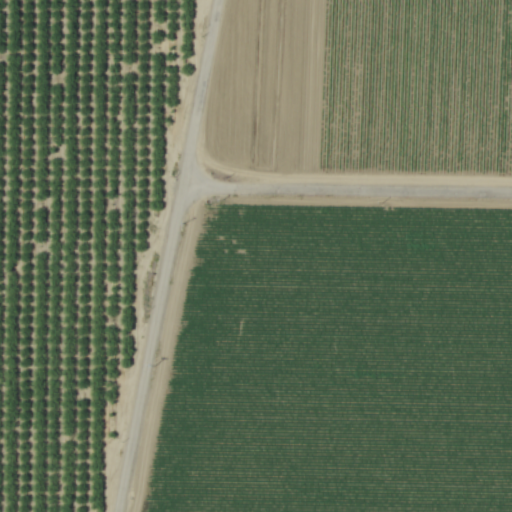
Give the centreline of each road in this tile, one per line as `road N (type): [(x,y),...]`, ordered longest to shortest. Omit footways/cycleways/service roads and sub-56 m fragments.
road 1 (residential): [(218,0),(119,511)]
road 2 (residential): [(183,187),(511,192)]
